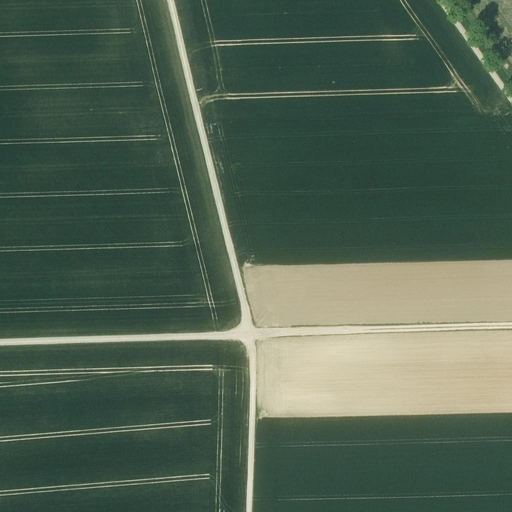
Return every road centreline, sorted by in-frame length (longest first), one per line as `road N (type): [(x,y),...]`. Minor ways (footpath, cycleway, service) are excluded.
road 1 (track): [(175,0),(255,341),(511,334)]
road 2 (track): [(0,350),(255,341),(256,511)]
road 3 (track): [(441,0),(511,97)]
